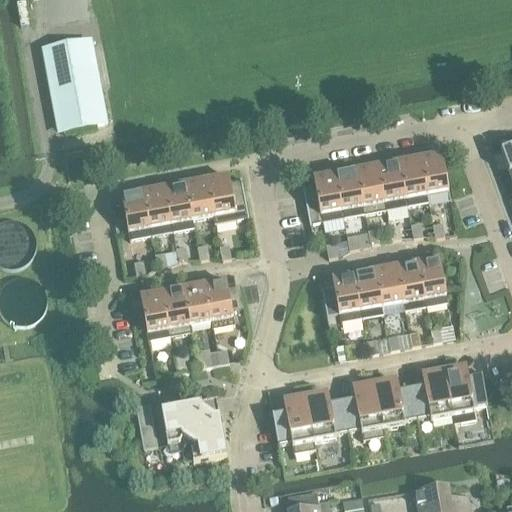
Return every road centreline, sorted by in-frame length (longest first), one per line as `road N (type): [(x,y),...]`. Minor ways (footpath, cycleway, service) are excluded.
road 1 (residential): [(112,366),(102,309),(118,279),(104,193),(260,164)]
road 2 (residential): [(511,343),(262,382)]
road 3 (unknown): [(276,265),(498,225)]
road 4 (residential): [(262,382),(278,278),(260,164)]
road 5 (residential): [(260,164),(459,126)]
road 6 (residential): [(459,126),(511,258)]
road 7 (residential): [(246,511),(244,445),(262,382)]
